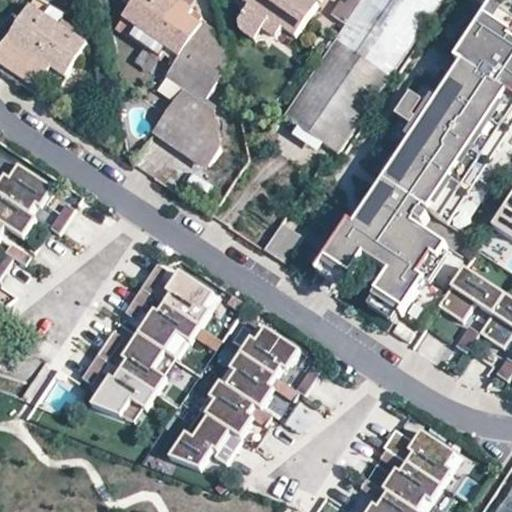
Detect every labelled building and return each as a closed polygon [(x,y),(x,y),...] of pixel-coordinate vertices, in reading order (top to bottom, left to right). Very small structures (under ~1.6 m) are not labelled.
[(36,0),(30,8),(58,27),(64,19),(36,0)] [(180,12),(163,0),(137,0),(123,21),(137,31),(180,61),(203,28),(180,12)] [(163,0),(180,12),(184,7),(174,0),(163,0)] [(319,6),(309,0),(239,0),(253,10),(282,31),(295,40),(319,6)] [(364,0),(336,43),(390,79),(444,0),(364,0)] [(511,0),(499,0),(487,19),(508,33),(511,26),(511,0)] [(88,46),(58,27),(30,8),(9,41),(52,71),(66,80),(88,46)] [(282,31),(253,10),(247,18),(277,39),(282,31)] [(511,26),(508,33),(487,19),(458,63),(483,79),(493,86),(486,97),(475,90),(457,78),(447,92),(429,120),(415,141),(410,148),(395,171),(386,184),(394,190),(384,206),(376,201),(365,217),(382,228),(364,256),(392,275),(378,295),(407,315),(460,234),(449,227),(471,195),(464,191),(474,177),(492,149),(498,154),(511,132),(511,26)] [(203,28),(180,61),(174,69),(167,80),(184,92),(215,113),(218,109),(208,102),(228,71),(221,37),(205,25),(203,28)] [(180,61),(137,31),(131,39),(160,60),(163,55),(169,60),(166,64),(174,69),(180,61)] [(52,71),(9,41),(0,54),(0,67),(37,93),(52,71)] [(390,79),(336,43),(284,119),(339,156),(390,79)] [(108,69),(95,71),(100,92),(112,89),(108,69)] [(447,92),(427,79),(416,94),(428,102),(420,114),(423,116),(429,120),(447,92)] [(486,97),(493,86),(483,79),(475,90),(486,97)] [(215,113),(184,92),(154,135),(206,173),(222,151),(215,113)] [(415,141),(429,120),(423,116),(417,125),(403,115),(395,127),(415,141)] [(491,188),(511,156),(511,132),(498,154),(492,149),(474,177),(491,188)] [(395,171),(410,148),(400,141),(384,164),(395,171)] [(15,182),(24,169),(18,165),(10,178),(15,182)] [(0,243),(7,232),(23,242),(37,220),(31,216),(38,207),(43,210),(55,190),(24,169),(15,182),(10,178),(0,192),(0,243)] [(460,234),(491,188),(474,177),(464,191),(471,195),(449,227),(460,234)] [(384,206),(394,190),(386,184),(376,201),(384,206)] [(511,201),(492,232),(511,244),(511,201)] [(61,235),(77,211),(69,205),(53,230),(61,235)] [(297,257),(313,268),(345,217),(329,207),(297,257)] [(364,256),(382,228),(365,217),(333,265),(350,277),(364,256)] [(282,227),(265,251),(286,265),(303,241),(282,227)] [(28,266),(34,258),(14,245),(8,253),(16,259),(28,266)] [(0,279),(2,281),(16,259),(8,253),(0,265),(0,279)] [(162,269),(146,294),(155,298),(171,274),(162,269)] [(475,285),(477,282),(464,273),(462,277),(475,285)] [(157,373),(168,356),(180,338),(190,344),(193,346),(203,331),(213,314),(208,311),(217,298),(185,276),(173,297),(176,299),(170,309),(164,317),(160,314),(143,339),(128,363),(132,366),(126,375),(120,385),(115,383),(96,411),(123,420),(134,404),(146,411),(149,413),(159,397),(170,382),(167,379),(157,373)] [(503,304),(506,301),(477,282),(475,285),(462,277),(438,313),(462,328),(475,309),(493,321),(503,304)] [(155,298),(146,294),(130,318),(139,323),(155,298)] [(407,315),(378,295),(370,308),(394,324),(400,316),(404,319),(407,315)] [(213,314),(222,302),(217,298),(208,311),(213,314)] [(511,304),(506,301),(503,304),(511,310),(511,304)] [(511,310),(503,304),(493,321),(481,340),(505,356),(511,344),(511,310)] [(259,344),(267,331),(262,327),(253,341),(259,344)] [(400,327),(394,336),(409,347),(415,337),(400,327)] [(243,439),(256,421),(252,419),(258,409),(264,412),(277,391),(274,389),(279,380),(289,366),(293,369),(302,354),(267,331),(259,344),(253,341),(243,357),(233,373),(238,376),(229,389),(224,386),(222,385),(212,401),(220,406),(211,420),(196,441),(189,436),(172,461),(204,474),(215,456),(229,432),(243,439)] [(467,360),(481,340),(470,333),(457,353),(467,360)] [(103,360),(111,366),(127,342),(119,336),(103,360)] [(168,356),(157,373),(167,379),(190,344),(180,338),(168,356)] [(511,358),(501,375),(511,381),(511,358)] [(111,366),(103,360),(88,383),(96,389),(111,366)] [(323,374),(315,369),(299,394),(302,396),(307,399),(323,374)] [(229,389),(238,376),(233,373),(224,386),(229,389)] [(296,404),(302,396),(299,394),(279,380),(274,389),(277,391),(296,404)] [(211,420),(220,406),(212,401),(203,415),(211,420)] [(137,425),(146,411),(134,404),(123,420),(137,425)] [(264,412),(258,409),(252,419),(256,421),(257,422),(268,429),(274,419),(264,412)] [(196,441),(211,420),(203,415),(189,436),(196,441)] [(446,468),(455,455),(420,431),(413,443),(394,430),(382,448),(384,450),(379,458),(395,468),(382,490),(365,479),(359,488),(380,502),(376,508),(373,511),(417,511),(426,500),(431,503),(441,487),(452,472),(446,468)] [(243,439),(229,432),(215,456),(228,463),(243,439)] [(452,472),(461,458),(455,455),(446,468),(452,472)] [(441,511),(453,495),(441,487),(431,503),(426,500),(417,511),(441,511)] [(511,511),(511,494),(500,511),(511,511)]
